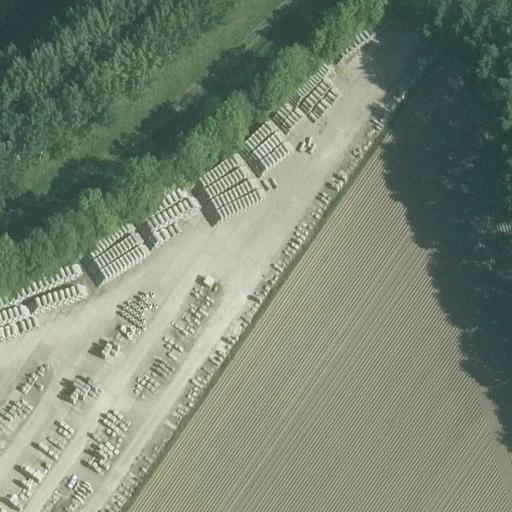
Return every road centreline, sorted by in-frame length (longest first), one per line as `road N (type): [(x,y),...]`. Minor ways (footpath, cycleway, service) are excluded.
road 1 (residential): [(0,219),(66,186),(137,134),(298,0)]
road 2 (residential): [(0,159),(106,88),(194,0)]
